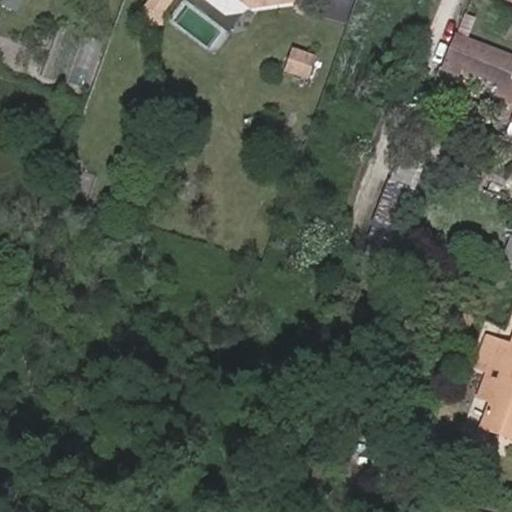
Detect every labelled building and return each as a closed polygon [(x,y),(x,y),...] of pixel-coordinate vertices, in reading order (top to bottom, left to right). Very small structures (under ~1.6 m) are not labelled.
[(511,58),(458,36),(447,62),(464,69),(511,89),(511,104),(491,97),(483,116),(503,125),(505,120),(511,123),(511,58)] [(295,46),(287,70),(312,77),(319,54),(295,46)] [(464,69),(447,62),(443,70),(459,77),(464,69)] [(382,227),(367,263),(405,278),(419,244),(382,227)] [(511,239),(493,287),(511,294),(511,239)] [(511,345),(490,338),(480,366),(490,370),(480,396),(494,401),(485,426),(511,436),(511,345)]
